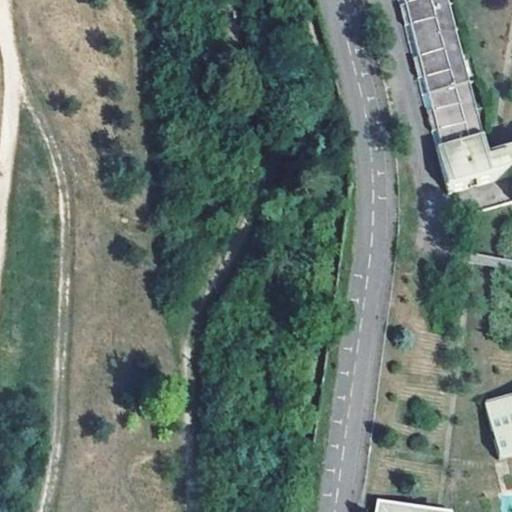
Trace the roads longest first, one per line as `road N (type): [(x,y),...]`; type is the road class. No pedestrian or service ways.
road 1 (track): [(188,511),(190,322),(247,221),(253,190),(227,0)]
road 2 (residential): [(336,0),(373,178),(333,511)]
road 3 (track): [(42,511),(55,453),(67,244),(51,141),(10,70)]
road 4 (track): [(0,195),(10,70)]
